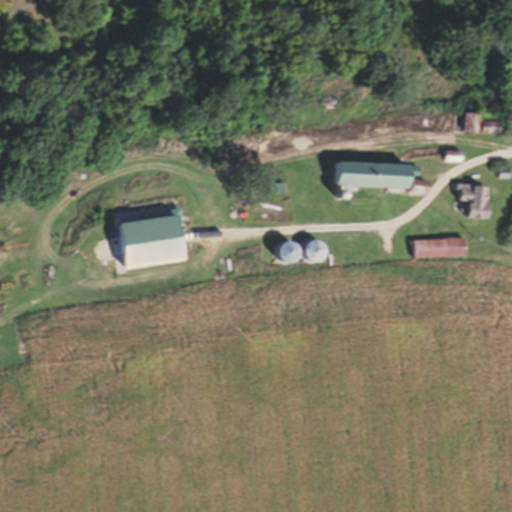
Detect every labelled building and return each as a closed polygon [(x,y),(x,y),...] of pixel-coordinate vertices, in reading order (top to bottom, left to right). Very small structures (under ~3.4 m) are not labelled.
[(407,195),(408,171),(330,170),(329,194),(407,195)] [(485,226),(485,193),(455,193),(455,209),(465,209),(465,226),(485,226)] [(251,231),(281,231),(281,213),(251,213),(251,231)] [(182,268),(176,223),(116,230),(122,276),(182,268)] [(287,251),(274,252),(276,269),(289,268),(287,251)]
